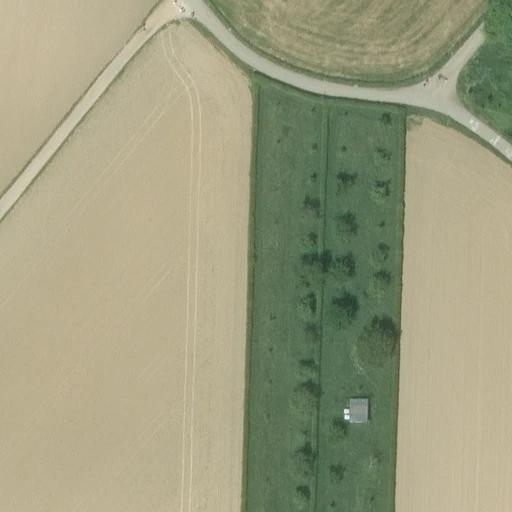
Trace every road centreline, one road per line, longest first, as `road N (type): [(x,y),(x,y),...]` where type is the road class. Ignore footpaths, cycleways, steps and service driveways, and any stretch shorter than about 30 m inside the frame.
road 1 (unclassified): [(511,155),(448,109),(315,87),(271,71),(229,43),(189,0)]
road 2 (track): [(0,208),(171,0)]
